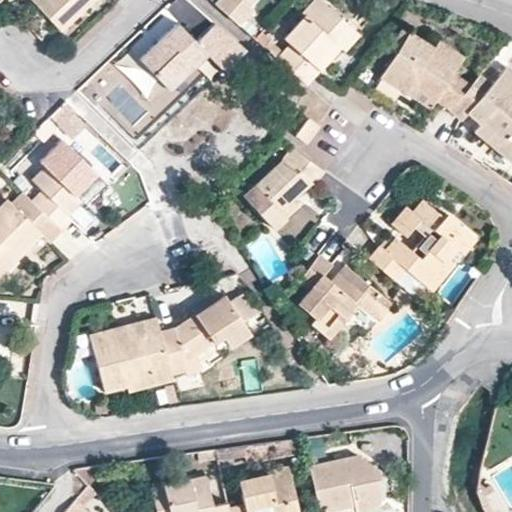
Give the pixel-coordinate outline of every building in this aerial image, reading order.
[(31,0),(59,30),(87,4),(91,0),(31,0)] [(214,0),(213,2),(239,25),(253,9),(250,7),(242,0),(214,0)] [(351,26),(321,0),(312,0),(302,12),(304,14),(282,37),(289,43),(276,58),(305,84),(319,70),(315,66),(351,26)] [(256,27),(247,19),(241,26),(250,33),(256,27)] [(195,40),(176,21),(159,37),(140,56),(137,58),(168,89),(183,75),(180,73),(189,65),(191,67),(206,54),(213,61),(222,71),(244,49),(214,22),(195,40)] [(360,34),(351,26),(315,66),(319,70),(320,71),(340,48),(344,51),(360,34)] [(462,56),(437,39),(432,46),(409,31),(378,77),(381,79),(399,90),(404,93),(405,92),(410,84),(434,100),(448,110),(463,92),(447,81),(453,72),(462,56)] [(159,37),(156,34),(137,51),(140,56),(159,37)] [(49,42),(42,36),(39,39),(45,46),(49,42)] [(282,51),(272,41),(266,49),(276,58),(282,51)] [(213,61),(206,54),(191,67),(189,65),(180,73),(183,75),(168,89),(137,58),(130,65),(167,105),(213,61)] [(511,70),(505,65),(490,83),(479,73),(470,83),(463,92),(448,110),(461,120),(466,113),(479,123),(499,140),(492,148),(511,164),(511,163),(511,70)] [(470,83),(453,72),(447,81),(463,92),(470,83)] [(399,90),(381,79),(374,88),(392,100),(399,90)] [(434,100),(410,84),(405,92),(430,108),(434,100)] [(318,126),(308,118),(295,134),(306,142),(318,126)] [(499,140),(479,123),(471,131),(492,148),(499,140)] [(96,173),(61,138),(39,160),(44,166),(30,179),(41,190),(31,200),(61,229),(72,218),(68,213),(81,200),(85,194),(80,189),(96,173)] [(324,170),(291,146),(281,159),(280,158),(241,194),(273,229),(297,207),(290,199),(310,182),(313,184),(324,170)] [(421,173),(409,174),(410,189),(422,188),(421,173)] [(31,200),(22,191),(11,203),(7,198),(0,204),(0,274),(41,235),(48,242),(61,229),(31,200)] [(475,237),(446,212),(442,216),(420,197),(410,209),(404,205),(389,222),(404,235),(412,226),(422,234),(410,249),(393,236),(383,248),(378,244),(367,257),(394,280),(404,268),(422,283),(430,290),(444,274),(438,269),(456,248),(461,253),(475,237)] [(393,236),(389,232),(378,244),(383,248),(393,236)] [(330,280),(323,275),(331,264),(317,253),(297,281),(307,289),(297,301),(315,317),(310,322),(328,339),(344,319),(357,303),(377,320),(391,302),(343,263),(330,280)] [(422,283),(404,268),(394,280),(412,294),(422,283)] [(226,297),(240,317),(255,307),(242,286),(226,297)] [(412,297),(400,288),(393,299),(406,307),(412,297)] [(215,295),(212,289),(189,305),(192,310),(215,295)] [(226,297),(222,290),(215,295),(192,310),(173,323),(158,327),(169,370),(183,366),(181,358),(192,351),(220,333),(227,342),(248,329),(240,317),(226,297)] [(158,327),(154,313),(120,321),(122,326),(111,329),(111,324),(86,330),(102,388),(124,382),(125,387),(171,375),(169,370),(158,327)] [(199,363),(192,351),(181,358),(183,366),(186,371),(199,363)] [(106,402),(93,403),(94,412),(106,412),(106,402)] [(323,450),(321,436),(307,439),(308,452),(323,450)] [(292,438),(215,449),(216,460),(245,458),(248,463),(295,455),(292,438)] [(380,468),(357,453),(307,464),(318,511),(323,511),(353,505),(354,511),(358,511),(380,507),(380,468)] [(304,466),(302,454),(291,457),(292,467),(304,466)] [(298,511),(288,464),(267,469),(268,471),(237,479),(242,502),(227,506),(228,511),(298,511)] [(212,504),(204,474),(150,486),(155,511),(228,511),(227,506),(226,501),(212,504)] [(493,490),(489,484),(485,485),(480,483),(476,482),(475,489),(477,494),(481,507),(483,511),(492,511),(487,502),(485,495),(493,490)] [(85,511),(72,497),(60,511),(85,511)]
